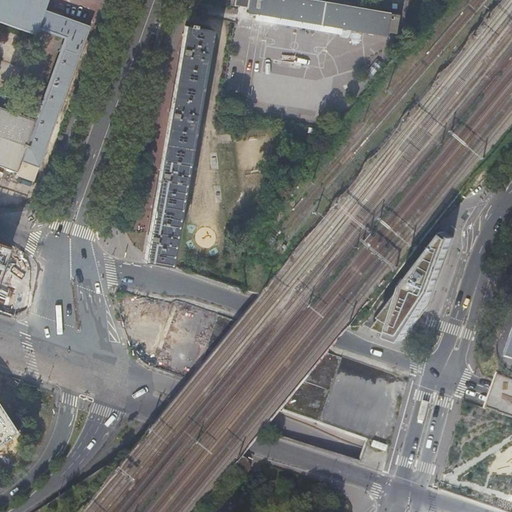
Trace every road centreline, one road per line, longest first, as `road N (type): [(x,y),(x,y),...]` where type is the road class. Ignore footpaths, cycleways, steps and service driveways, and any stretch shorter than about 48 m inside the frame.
road 1 (trunk): [(0,292),(511,472)]
road 2 (trunk): [(511,440),(0,260)]
road 3 (trunk): [(102,372),(180,387),(511,504)]
road 4 (tertiary): [(442,374),(185,285),(69,259)]
road 5 (tertiary): [(102,372),(164,413),(410,496)]
road 6 (secondary): [(152,0),(75,215),(69,259)]
road 7 (secondary): [(442,374),(485,244),(511,208)]
road 8 (secondary): [(15,511),(87,446),(106,411),(102,372)]
road 9 (secondary): [(67,358),(61,437),(46,463),(0,500)]
road 10 (secondary): [(442,374),(410,496)]
road 11 (secondary): [(102,372),(89,287),(69,259)]
